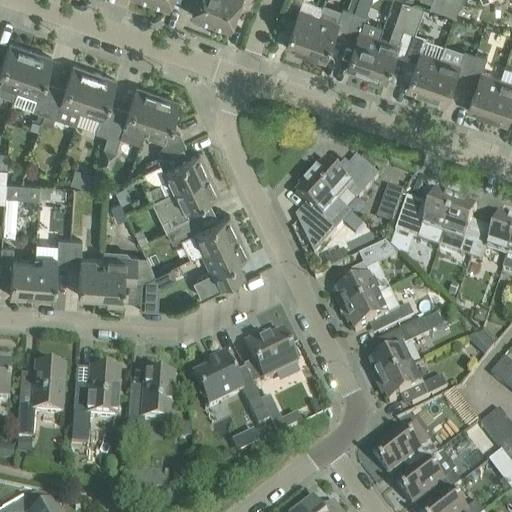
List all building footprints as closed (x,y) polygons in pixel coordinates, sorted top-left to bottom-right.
[(197,0),(192,15),(212,22),(219,0),(197,0)] [(219,0),(212,22),(232,29),(240,5),(252,9),(255,0),(219,0)] [(322,7),(303,0),(286,48),(306,55),(322,7)] [(380,37),(366,76),(386,83),(396,55),(406,59),(415,32),(417,28),(419,24),(424,7),(404,0),(403,0),(390,40),(380,37)] [(432,0),(430,8),(443,13),(447,0),(432,0)] [(462,0),(447,0),(443,13),(456,18),(462,0)] [(324,4),(322,7),(306,55),(326,62),(335,34),(346,38),(355,11),(343,7),(342,11),(324,4)] [(355,11),(346,38),(356,41),(347,69),(366,76),(380,37),(384,26),(365,20),(366,15),(355,11)] [(415,32),(406,59),(417,62),(407,90),(427,97),(440,58),(445,46),(426,39),(427,36),(415,32)] [(0,93),(13,98),(17,89),(30,50),(9,43),(0,68),(0,93)] [(459,64),(440,58),(427,97),(447,104),(456,76),(467,80),(476,53),(464,49),(459,64)] [(51,57),(30,50),(17,89),(36,96),(32,110),(43,114),(52,89),(41,86),(51,57)] [(467,111),(487,118),(501,79),(482,72),(487,57),(476,53),(467,80),(466,80),(477,83),(467,111)] [(63,93),(52,89),(40,123),(51,127),(55,117),(75,124),(93,72),(73,65),(63,93)] [(115,79),(93,72),(75,124),(76,124),(80,111),(100,118),(95,132),(107,136),(115,111),(105,108),(115,79)] [(511,82),(501,79),(487,118),(507,125),(511,110),(511,82)] [(107,136),(103,147),(115,152),(120,137),(140,144),(143,133),(157,94),(136,87),(126,115),(115,111),(107,136)] [(178,102),(157,94),(143,133),(163,140),(159,151),(162,157),(182,147),(186,146),(180,134),(168,130),(178,102)] [(32,122),(30,129),(37,132),(40,125),(32,122)] [(149,169),(143,171),(146,178),(154,183),(163,182),(167,181),(171,191),(209,173),(199,153),(187,158),(183,147),(162,157),(157,160),(159,164),(149,169)] [(318,166),(308,176),(338,203),(347,193),(354,199),(359,199),(379,177),(360,160),(352,169),(349,166),(341,175),(326,162),(320,168),(318,166)] [(171,191),(152,201),(161,221),(166,232),(197,217),(192,206),(219,193),(209,173),(171,191)] [(301,189),(296,195),(311,208),(298,223),(314,256),(328,241),(336,231),(330,225),(334,220),(345,209),(338,203),(308,176),(299,187),(301,189)] [(6,182),(2,236),(14,237),(17,197),(38,199),(39,197),(39,185),(39,184),(6,182)] [(389,187),(383,203),(398,209),(404,193),(389,187)] [(406,204),(399,223),(395,232),(419,240),(423,228),(444,235),(457,197),(444,193),(442,196),(435,193),(428,212),(406,204)] [(470,202),(457,197),(444,235),(439,247),(471,258),(481,230),(470,226),(477,208),(469,205),(470,202)] [(197,217),(166,232),(172,243),(182,238),(191,258),(201,253),(239,235),(229,215),(202,228),(197,217)] [(492,234),(481,230),(471,258),(483,262),(487,250),(508,257),(511,244),(511,216),(508,215),(507,218),(499,215),(492,234)] [(249,255),(239,235),(201,253),(211,272),(193,281),(200,296),(243,275),(236,261),(249,255)] [(34,260),(31,297),(32,297),(32,291),(54,293),(56,270),(56,266),(68,267),(70,239),(58,238),(56,257),(34,255),(34,260)] [(70,239),(68,267),(79,267),(79,272),(77,294),(99,296),(99,302),(102,266),(102,260),(80,258),(82,240),(70,239)] [(391,246),(384,244),(359,255),(367,271),(400,255),(391,246)] [(511,244),(508,257),(503,270),(511,273),(511,244)] [(9,295),(31,297),(34,260),(12,259),(13,247),(1,246),(0,253),(0,258),(0,273),(11,274),(9,295)] [(102,266),(99,302),(122,303),(123,282),(129,283),(135,283),(154,274),(146,257),(137,256),(129,256),(126,251),(103,249),(102,260),(102,266)] [(350,285),(336,292),(339,300),(337,301),(343,314),(379,296),(390,291),(378,266),(367,271),(369,276),(350,285)] [(379,296),(343,314),(349,327),(352,325),(355,333),(373,324),(378,334),(396,325),(405,321),(414,317),(409,306),(400,311),(390,291),(379,296)] [(422,321),(401,331),(407,345),(429,335),(422,321)] [(256,338),(244,344),(263,382),(297,365),(281,333),(259,343),(256,338)] [(482,333),(468,340),(485,357),(495,346),(482,333)] [(403,347),(388,355),(370,363),(374,371),(371,372),(377,385),(413,367),(403,347)] [(208,408),(242,392),(223,354),(211,359),(214,365),(192,376),(208,408)] [(511,375),(511,364),(505,358),(491,376),(503,386),(511,375)] [(0,399),(7,400),(10,364),(0,363),(0,399)] [(35,366),(34,379),(21,378),(16,439),(32,440),(34,412),(61,414),(65,368),(35,366)] [(413,367),(377,385),(383,397),(386,396),(389,403),(407,395),(412,405),(413,406),(429,397),(431,396),(447,388),(442,378),(423,387),(413,367)] [(119,372),(89,370),(87,394),(74,393),(72,429),(88,430),(89,416),(116,418),(119,372)] [(174,376),(144,374),(142,398),(129,397),(126,433),(143,434),(144,420),(170,422),(174,376)] [(511,375),(503,386),(511,393),(511,375)] [(455,389),(445,395),(465,427),(475,420),(455,389)] [(269,421),(254,391),(243,396),(258,427),(269,421)] [(499,410),(481,425),(489,435),(507,420),(499,410)] [(511,433),(511,426),(507,420),(489,435),(496,445),(511,433)] [(379,450),(373,455),(389,476),(408,461),(416,471),(438,454),(430,444),(431,442),(416,422),(406,430),(389,443),(387,440),(384,439),(381,440),(378,442),(377,444),(377,448),(379,450)] [(511,449),(511,433),(496,445),(504,455),(511,449)] [(396,485),(412,506),(432,491),(439,501),(452,491),(461,484),(453,474),(456,471),(441,451),(438,454),(416,471),(396,485)] [(124,471),(123,487),(133,488),(144,488),(146,472),(134,471),(124,471)] [(467,510),(452,491),(439,501),(424,511),(482,511),(476,504),(467,510)] [(26,499),(1,511),(58,511),(53,502),(52,502),(49,499),(46,497),(42,496),(38,495),(34,496),(30,497),(27,499),(26,499)] [(301,511),(338,511),(340,511),(334,503),(322,511),(315,502),(308,507),(301,511)]
